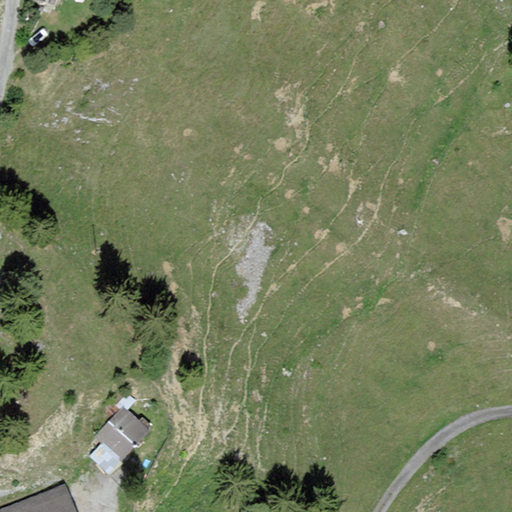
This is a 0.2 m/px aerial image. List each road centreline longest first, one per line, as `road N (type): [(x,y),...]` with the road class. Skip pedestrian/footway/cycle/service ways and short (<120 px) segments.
road 1 (track): [(511,414),(457,433),(388,511)]
road 2 (track): [(0,128),(23,0)]
